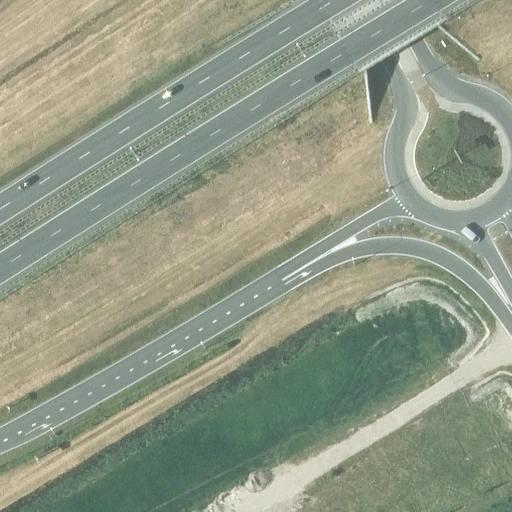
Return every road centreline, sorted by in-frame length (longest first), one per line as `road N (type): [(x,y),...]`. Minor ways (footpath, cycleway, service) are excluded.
road 1 (trunk): [(0,275),(443,0)]
road 2 (trunk): [(347,0),(0,221)]
road 3 (trunk): [(248,302),(360,250),(406,247),(455,264),(511,313)]
road 4 (trunk): [(0,442),(248,302)]
road 5 (tertiary): [(355,0),(406,94),(394,159),(397,182),(414,207)]
road 6 (trunk): [(248,302),(377,214),(414,207)]
road 7 (tertiary): [(511,122),(497,105),(436,80),(392,0)]
